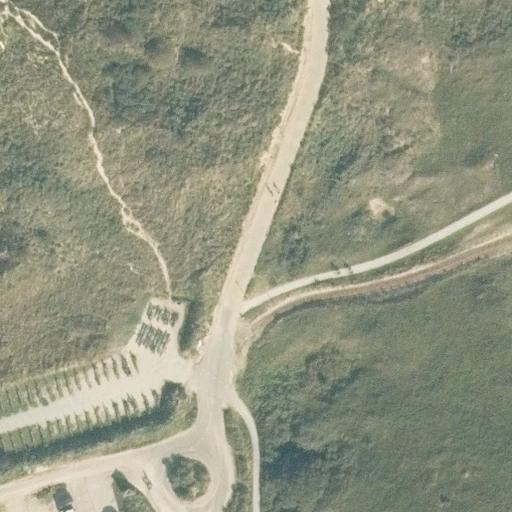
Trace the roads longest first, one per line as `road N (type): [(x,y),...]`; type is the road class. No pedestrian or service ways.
road 1 (unknown): [(511,222),(409,289),(307,298),(222,332)]
road 2 (unclassified): [(204,442),(227,315)]
